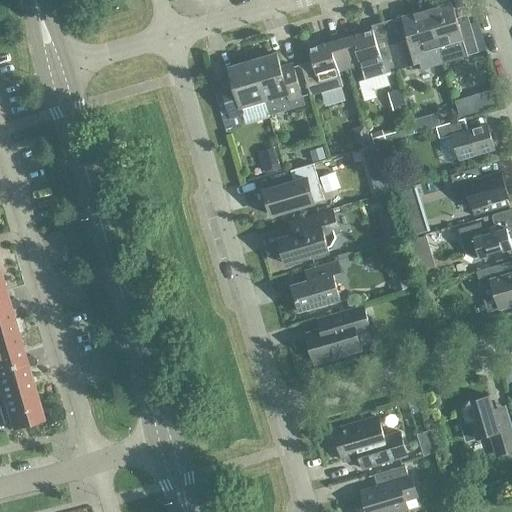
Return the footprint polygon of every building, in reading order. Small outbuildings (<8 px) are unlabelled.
[(427,11),(438,48),(440,53),(443,65),(444,65),(444,63),(467,56),(467,58),(468,57),(468,56),(479,53),(470,24),(459,28),(452,3),(427,11)] [(440,53),(438,48),(427,11),(402,18),(410,45),(402,47),(401,42),(390,45),(397,70),(419,64),(420,69),(425,67),(429,65),(432,62),(434,58),(436,54),(440,53)] [(478,22),(470,24),(479,53),(486,51),(478,22)] [(386,74),(373,31),(341,40),(349,69),(361,66),(365,81),(386,74)] [(338,72),(349,69),(341,40),(309,50),(312,61),(301,65),(310,97),(343,87),(338,72)] [(253,62),(264,101),(287,94),(289,102),(302,98),(292,65),(281,69),(277,55),(253,62)] [(242,108),(264,101),(253,62),(229,69),(233,83),(221,86),(231,119),(244,115),(242,108)] [(496,97),(497,74),(478,73),(477,96),(496,97)] [(402,89),(392,92),(397,111),(407,108),(402,89)] [(464,119),(460,121),(436,128),(439,140),(452,136),(459,161),(494,150),(487,125),(468,131),(464,119)] [(384,133),(372,136),(374,145),(387,142),(384,133)] [(283,169),(279,156),(266,160),(270,173),(283,169)] [(291,171),(294,183),(265,191),(272,216),(315,204),(308,179),(317,176),(314,165),(291,171)] [(509,207),(507,199),(509,198),(501,173),(482,179),(478,168),(450,176),(457,199),(468,196),(474,217),(509,207)] [(381,197),(392,193),(389,183),(378,186),(381,197)] [(379,213),(388,243),(403,239),(394,208),(379,213)] [(474,259),(479,258),(479,259),(494,255),(496,262),(511,258),(509,250),(511,249),(511,246),(510,239),(511,238),(511,209),(511,210),(493,215),(492,217),(495,227),(483,231),(480,223),(458,229),(466,254),(474,259)] [(294,236),(279,240),(282,252),(286,251),(290,264),(329,252),(328,248),(331,247),(336,238),(335,234),(339,233),(333,212),(291,224),(294,236)] [(428,232),(424,221),(411,225),(414,236),(428,232)] [(351,251),(337,255),(339,264),(354,260),(351,251)] [(431,253),(419,257),(423,270),(435,266),(431,253)] [(304,271),(308,282),(292,287),(300,312),(340,300),(333,275),(341,273),(337,261),(304,271)] [(507,306),(499,308),(500,309),(511,305),(511,274),(506,276),(503,264),(476,272),(481,289),(493,286),(495,294),(503,292),(507,306)] [(410,267),(395,271),(400,291),(416,287),(410,267)] [(4,306),(0,307),(0,338),(18,334),(13,318),(8,320),(4,306)] [(324,330),(320,331),(307,335),(315,364),(362,350),(357,334),(371,330),(364,307),(324,319),(326,326),(324,330)] [(0,338),(0,370),(21,364),(17,350),(22,349),(18,334),(0,338)] [(0,401),(34,391),(30,376),(25,377),(21,364),(0,370),(0,401)] [(34,391),(0,401),(0,415),(4,428),(10,426),(12,430),(22,427),(20,422),(26,421),(28,426),(43,421),(34,391)] [(511,450),(511,431),(508,417),(505,406),(493,410),(489,397),(471,402),(470,400),(466,402),(466,404),(456,407),(462,426),(467,441),(477,438),(477,439),(491,435),(496,455),(511,450)] [(360,457),(364,470),(407,457),(399,432),(383,437),(378,418),(335,431),(344,462),(360,457)] [(437,450),(433,437),(420,441),(424,454),(437,450)] [(358,511),(400,511),(401,511),(402,511),(400,503),(417,498),(411,477),(408,478),(405,466),(374,475),(377,487),(362,492),(364,500),(356,503),(358,511)]
